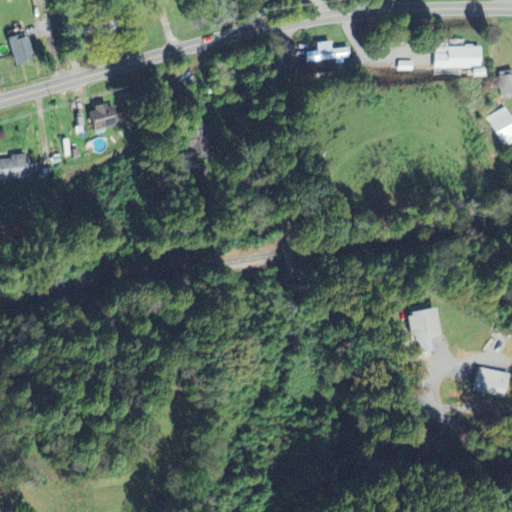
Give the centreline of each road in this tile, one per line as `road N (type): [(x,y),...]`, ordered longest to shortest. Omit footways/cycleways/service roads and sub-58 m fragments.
road 1 (residential): [(291,22),(280,139),(295,252),(431,407),(511,456)]
road 2 (tertiary): [(0,99),(184,45),(321,16),(511,7)]
